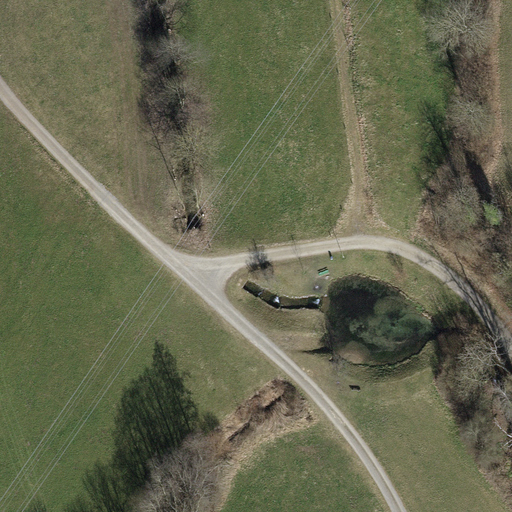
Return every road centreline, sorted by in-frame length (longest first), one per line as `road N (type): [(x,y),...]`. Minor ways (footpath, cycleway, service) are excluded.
road 1 (track): [(398,511),(373,464),(316,393),(0,85)]
road 2 (track): [(181,264),(380,241),(468,294),(511,351)]
